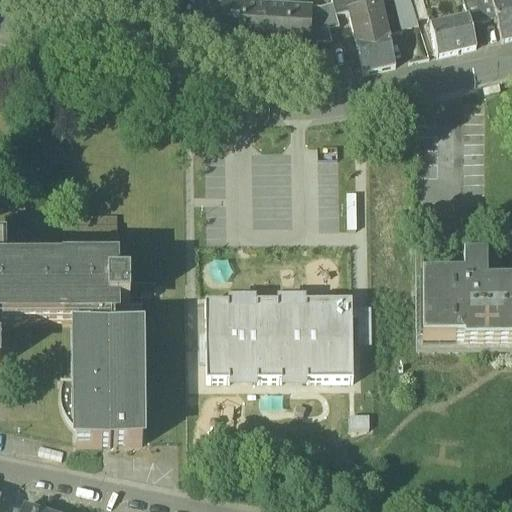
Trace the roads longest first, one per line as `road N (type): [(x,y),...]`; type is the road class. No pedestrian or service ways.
road 1 (residential): [(0,20),(230,108),(297,111),(511,66)]
road 2 (residential): [(0,476),(170,511)]
